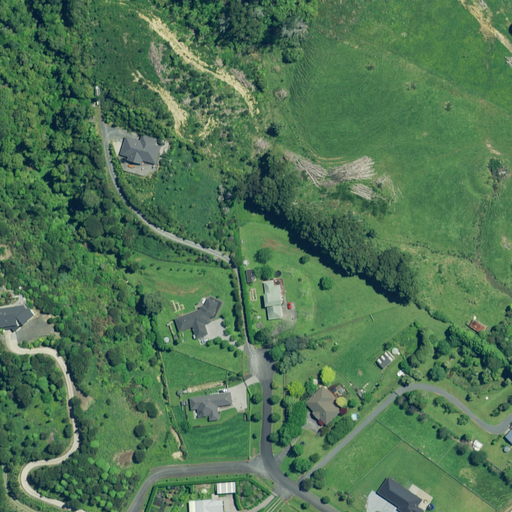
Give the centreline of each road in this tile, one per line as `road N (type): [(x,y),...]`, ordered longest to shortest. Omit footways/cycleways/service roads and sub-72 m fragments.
road 1 (unknown): [(0,320),(13,351),(56,362),(74,444),(63,458),(19,466),(14,480),(69,511)]
road 2 (residential): [(330,511),(269,470),(263,365)]
road 3 (unknown): [(124,511),(161,474),(266,463)]
